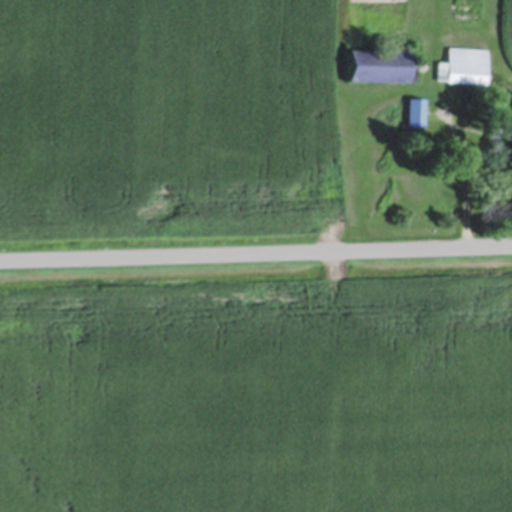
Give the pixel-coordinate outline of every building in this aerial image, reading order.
[(451,0),(451,21),(479,21),(479,0),(451,0)] [(436,60),(435,80),(483,82),(484,46),(445,45),(445,61),(436,60)] [(400,80),(400,48),(339,48),(339,79),(400,80)] [(406,124),(423,124),(423,97),(406,97),(406,124)] [(511,120),(486,115),(480,147),(511,153),(511,120)]
